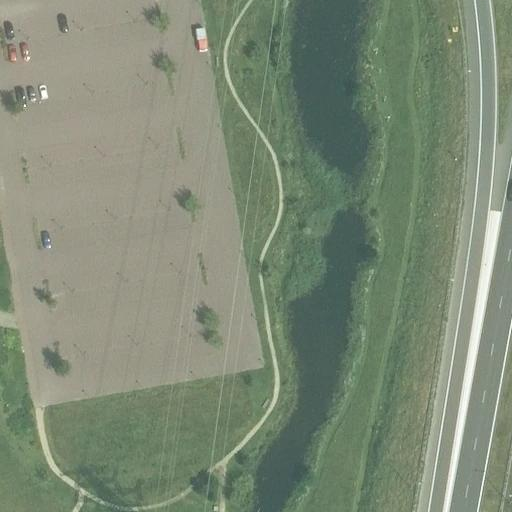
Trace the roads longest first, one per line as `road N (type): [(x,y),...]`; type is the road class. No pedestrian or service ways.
road 1 (motorway): [(480,0),(485,167),(445,511)]
road 2 (motorway): [(511,232),(461,511)]
